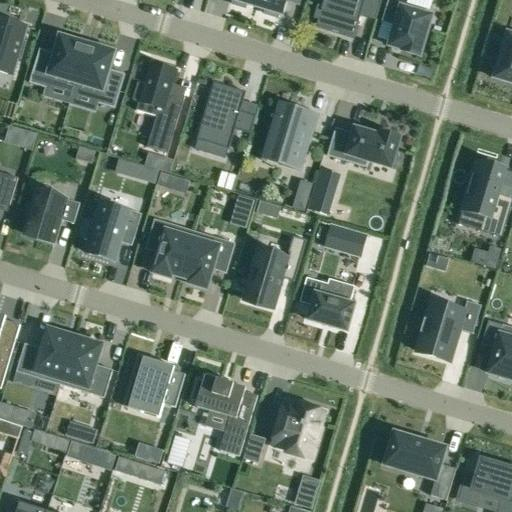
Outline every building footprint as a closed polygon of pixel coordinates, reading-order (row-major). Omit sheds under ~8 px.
[(230,0),(230,1),(233,2),(232,5),(245,9),(246,6),(255,8),(257,0),(230,0)] [(286,0),(257,0),(255,8),(265,11),(264,15),(277,19),(278,15),(282,16),(286,0)] [(324,0),(322,7),(317,6),(313,20),(318,21),(316,27),(354,38),(358,23),(359,24),(361,17),(376,21),(382,0),(324,0)] [(395,27),(389,47),(402,51),(402,52),(420,58),(433,13),(389,0),(388,0),(382,23),(395,27)] [(0,72),(12,76),(17,59),(20,60),(25,43),(22,42),(27,27),(0,19),(0,72)] [(494,80),(511,85),(511,35),(508,34),(494,80)] [(74,90),(87,47),(79,45),(79,43),(60,38),(55,54),(40,50),(29,84),(45,89),(46,89),(48,83),(74,90)] [(98,105),(115,110),(125,75),(110,71),(115,54),(96,48),(95,48),(95,49),(87,47),(74,90),(100,98),(98,105)] [(184,100),(170,96),(177,72),(151,65),(144,87),(138,85),(133,101),(139,103),(136,112),(156,118),(147,148),(167,155),(184,100)] [(197,141),(229,151),(246,93),(214,84),(197,141)] [(278,166),(302,173),(318,118),(297,112),(298,109),(278,103),(265,148),(282,153),(278,166)] [(37,135),(9,127),(5,143),(32,151),(37,135)] [(336,130),(328,157),(366,168),(367,162),(391,169),(400,139),(382,134),(381,137),(355,130),(353,135),(336,130)] [(95,153),(79,148),(76,160),(92,165),(95,153)] [(477,162),(462,211),(463,212),(484,218),(480,232),(501,238),(502,236),(499,235),(502,224),(506,226),(511,205),(511,198),(498,194),(505,173),(494,170),(495,168),(477,162)] [(133,165),(129,178),(149,184),(153,171),(133,165)] [(328,216),(340,176),(321,170),(309,210),(328,216)] [(157,187),(167,190),(171,177),(161,174),(157,187)] [(74,225),(80,205),(37,192),(24,235),(53,244),(60,221),(74,225)] [(308,204),(295,200),(292,210),(305,214),(308,204)] [(86,254),(115,263),(122,239),(134,242),(141,216),(129,212),(128,213),(101,205),(96,222),(90,221),(84,241),(90,242),(86,254)] [(246,230),(249,221),(233,217),(230,225),(246,230)] [(181,279),(195,233),(154,221),(145,251),(159,255),(153,274),(171,280),(172,276),(181,279)] [(366,237),(331,227),(325,248),(360,258),(366,237)] [(195,233),(181,279),(190,282),(189,285),(207,290),(213,271),(226,275),(235,245),(195,233)] [(261,306),(274,310),(283,280),(294,283),(307,242),(293,238),(288,254),(289,255),(288,261),(258,252),(243,301),(256,305),(256,306),(261,308),(261,306)] [(488,254),(484,268),(495,271),(501,251),(490,247),(488,254)] [(347,332),(355,306),(326,297),(330,285),(307,278),(300,303),(312,306),(308,321),(347,332)] [(421,335),(416,353),(450,363),(460,331),(473,335),(481,307),(467,303),(464,312),(431,302),(426,321),(424,320),(420,334),(421,335)] [(0,389),(0,390),(20,326),(4,321),(6,318),(0,315),(0,389)] [(511,381),(511,329),(503,327),(488,375),(511,381)] [(65,337),(66,336),(48,330),(42,351),(25,346),(17,373),(60,386),(74,340),(65,337)] [(60,386),(104,399),(112,372),(95,367),(102,346),(84,341),(84,342),(74,340),(60,386)] [(174,368),(140,358),(125,409),(159,419),(174,368)] [(203,383),(198,381),(192,401),(197,403),(196,408),(230,419),(220,452),(239,458),(258,397),(245,393),(246,390),(205,377),(203,383)] [(0,405),(0,420),(12,424),(16,409),(0,404),(0,405)] [(300,410),(285,405),(273,445),(288,450),(287,453),(310,460),(324,413),(301,406),(300,410)] [(0,435),(6,437),(17,441),(21,429),(0,421),(0,435)] [(97,431),(70,423),(65,437),(93,446),(97,431)] [(426,444),(414,440),(394,434),(385,467),(435,482),(430,497),(446,502),(456,470),(441,466),(446,450),(426,444)] [(41,451),(45,439),(33,435),(29,447),(41,451)] [(258,464),(265,441),(252,437),(244,460),(258,464)] [(115,457),(93,450),(87,466),(110,473),(115,457)] [(163,454),(155,451),(151,463),(159,465),(163,454)] [(183,468),(185,460),(170,456),(167,464),(183,468)] [(127,476),(132,463),(119,458),(114,471),(127,476)] [(511,511),(511,469),(508,468),(481,460),(475,479),(465,476),(457,501),(478,507),(478,508),(479,508),(482,498),(499,503),(496,511),(511,511)] [(234,511),(238,511),(243,495),(231,492),(226,509),(234,511)] [(315,500),(299,495),(296,506),(312,511),(315,500)]
